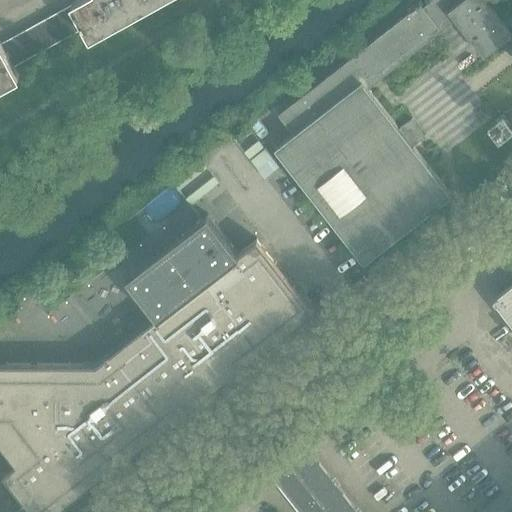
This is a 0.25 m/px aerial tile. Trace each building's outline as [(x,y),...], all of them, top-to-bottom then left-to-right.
[(91,35),(153,0),(74,0),(72,1),(73,3),(86,26),(91,35)] [(450,194),(413,146),(426,135),(412,118),(399,128),(368,88),(456,20),(484,55),(488,52),(489,54),(499,46),(498,44),(511,34),(486,0),(430,0),(422,6),(420,3),(419,4),(417,2),(411,6),(413,9),(278,114),(295,132),(275,147),(364,261),(450,194)] [(86,26),(73,3),(58,11),(70,34),(86,26)] [(70,34),(58,11),(48,17),(60,40),(70,34)] [(60,40),(48,17),(38,22),(51,45),(60,40)] [(51,45),(38,22),(28,28),(40,51),(51,45)] [(40,51),(28,28),(17,34),(30,57),(40,51)] [(30,57),(17,34),(2,42),(14,66),(30,57)] [(0,84),(19,74),(14,66),(2,42),(1,41),(0,41),(0,84)] [(280,167),(245,123),(231,134),(266,178),(280,167)] [(219,183),(205,165),(174,189),(188,207),(219,183)] [(53,511),(222,382),(313,310),(258,239),(239,253),(209,215),(190,230),(194,235),(135,282),(161,317),(95,369),(0,370),(0,441),(16,463),(3,473),(33,511),(53,511)] [(511,282),(493,298),(511,322),(511,335),(511,282)] [(360,511),(300,434),(266,460),(263,464),(299,511),(360,511)] [(252,448),(169,511),(207,511),(267,467),(252,448)]
